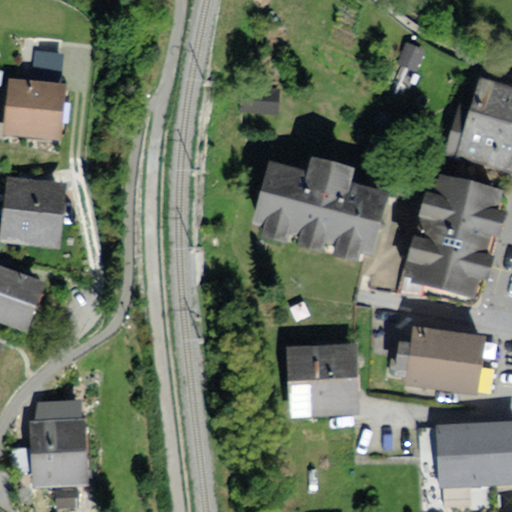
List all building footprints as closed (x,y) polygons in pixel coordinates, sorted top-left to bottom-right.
[(425,55),(407,47),(398,68),(417,75),(425,55)] [(60,89),(4,82),(0,117),(0,140),(53,147),(60,89)] [(511,95),(473,85),(450,168),(511,185),(511,183),(511,95)] [(245,86),(243,114),(280,117),(282,89),(245,86)] [(385,194),(269,160),(248,230),(363,265),(385,194)] [(502,199),(428,178),(396,286),(471,307),(502,199)] [(1,179),(0,185),(0,246),(55,251),(60,184),(1,179)] [(41,288),(0,271),(0,326),(21,336),(41,288)] [(481,339),(408,330),(401,391),(474,399),(481,339)] [(355,349),(285,350),(286,426),(356,425),(355,349)] [(511,421),(436,424),(439,491),(511,488),(511,421)] [(82,425),(26,426),(26,493),(83,492),(82,425)]
